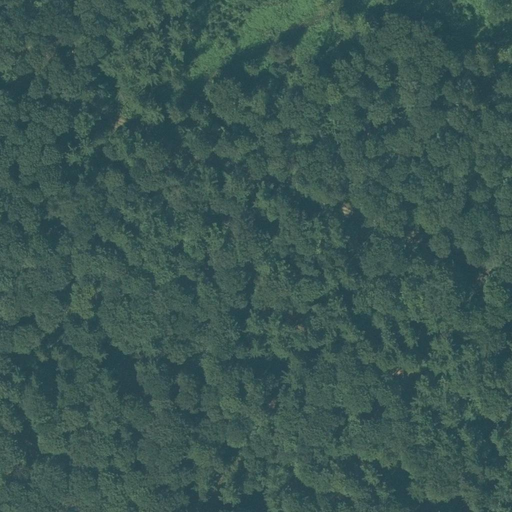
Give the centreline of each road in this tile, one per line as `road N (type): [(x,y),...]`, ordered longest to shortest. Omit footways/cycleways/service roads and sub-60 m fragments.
road 1 (track): [(511,274),(76,104)]
road 2 (track): [(0,295),(76,104)]
